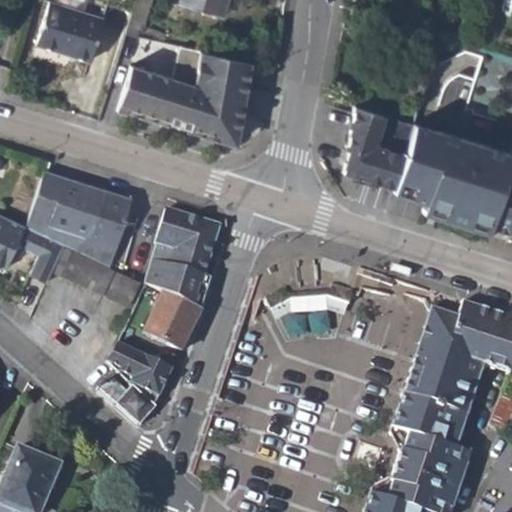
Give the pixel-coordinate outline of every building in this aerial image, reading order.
[(141,31),(150,0),(132,0),(128,13),(124,26),(136,29),(141,31)] [(218,18),(224,0),(180,0),(179,5),(218,18)] [(511,0),(506,0),(503,15),(511,18),(511,0)] [(87,61),(100,22),(47,4),(34,46),(87,61)] [(172,72),(130,59),(115,109),(166,125),(167,120),(168,120),(190,45),(179,41),(172,72)] [(190,45),(168,120),(187,126),(188,123),(197,126),(195,133),(235,145),(249,62),(190,45)] [(390,98),(415,105),(426,69),(401,62),(390,98)] [(392,188),(411,126),(352,108),(345,150),(347,150),(344,163),(343,162),(341,175),(392,188)] [(197,126),(188,123),(187,126),(185,130),(195,133),(197,126)] [(411,126),(392,188),(391,192),(425,202),(491,221),(504,176),(510,155),(411,126)] [(80,186),(40,172),(21,228),(60,247),(103,266),(109,246),(111,248),(127,200),(96,191),(95,198),(79,192),(80,186)] [(486,236),(511,243),(511,178),(504,176),(491,221),(487,232),(486,236)] [(79,192),(95,198),(96,191),(80,186),(79,192)] [(491,221),(425,202),(422,212),(487,232),(491,221)] [(158,246),(143,285),(144,285),(159,292),(190,306),(201,276),(213,242),(204,223),(166,211),(154,244),(158,246)] [(21,228),(0,218),(0,266),(7,253),(22,251),(36,259),(28,278),(39,283),(44,284),(49,271),(60,247),(21,228)] [(204,223),(213,242),(218,227),(204,223)] [(126,307),(138,282),(117,272),(103,266),(60,247),(49,271),(126,307)] [(288,299),(323,295),(346,303),(347,299),(356,297),(359,289),(388,295),(392,284),(377,279),(378,275),(317,255),(290,258),(272,266),(274,273),(261,280),(255,283),(249,299),(259,304),(264,303),(268,310),(288,299)] [(190,306),(198,310),(209,280),(201,276),(190,306)] [(487,347),(511,356),(511,313),(506,311),(504,317),(426,291),(422,300),(428,310),(441,333),(438,340),(429,345),(402,429),(407,439),(435,449),(446,446),(452,448),(482,361),(487,347)] [(178,352),(198,310),(190,306),(159,292),(141,334),(178,352)] [(360,511),(373,511),(378,499),(386,494),(387,491),(402,484),(401,480),(407,460),(414,454),(438,461),(441,454),(464,463),(468,452),(452,448),(446,446),(435,449),(407,439),(402,429),(429,345),(438,340),(441,333),(428,310),(360,511)] [(104,362),(129,387),(152,409),(153,407),(154,400),(156,397),(156,396),(157,395),(159,389),(160,388),(161,386),(165,381),(170,376),(170,375),(173,374),(174,372),(117,343),(104,362)] [(482,361),(509,372),(511,364),(511,356),(487,347),(482,361)] [(98,387),(116,403),(124,393),(107,377),(98,387)] [(136,426),(152,409),(129,387),(124,393),(116,403),(114,406),(136,426)] [(487,426),(501,434),(511,407),(511,398),(500,394),(487,426)] [(0,480),(0,507),(11,511),(34,511),(45,487),(47,487),(55,467),(13,449),(0,480)] [(447,511),(464,463),(441,454),(438,461),(414,454),(407,460),(401,480),(402,484),(387,491),(386,494),(378,499),(373,511),(447,511)]
